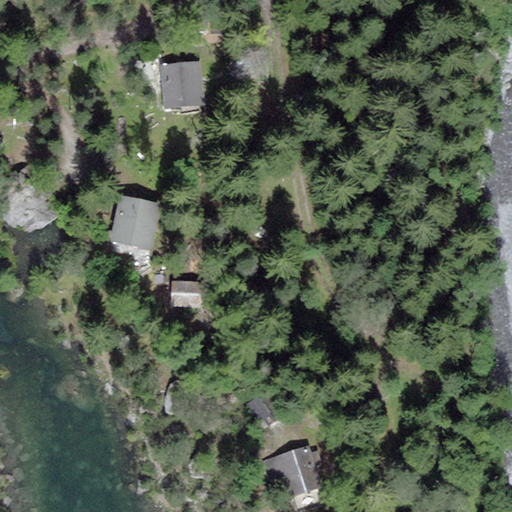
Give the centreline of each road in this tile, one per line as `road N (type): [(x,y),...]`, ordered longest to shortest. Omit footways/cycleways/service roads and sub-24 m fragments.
road 1 (track): [(263,0),(318,269),(400,365)]
road 2 (track): [(0,56),(40,60),(127,33),(178,0)]
